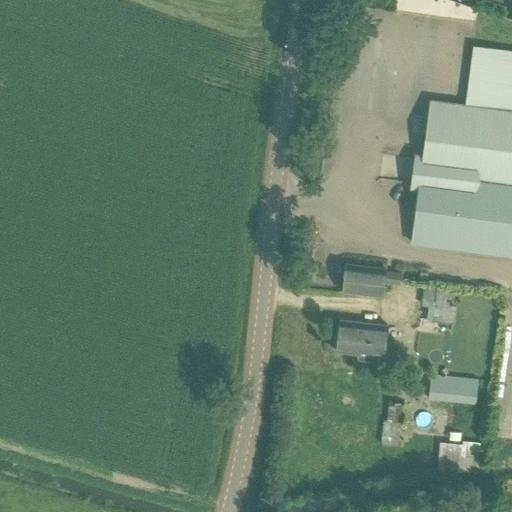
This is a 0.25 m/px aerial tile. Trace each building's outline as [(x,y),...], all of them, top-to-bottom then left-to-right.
[(461,19),(457,41),(466,42),(470,21),(461,19)] [(425,51),(424,79),(441,80),(442,52),(425,51)] [(417,154),(412,188),(420,189),(414,244),(511,256),(511,110),(431,101),(425,155),(417,154)] [(345,264),(341,292),(383,297),(385,283),(401,285),(403,274),(386,272),(387,269),(345,264)] [(424,283),(422,305),(428,306),(426,321),(455,324),(456,309),(445,308),(448,287),(424,283)] [(339,319),(336,352),(385,357),(388,325),(339,319)] [(431,375),(428,399),(476,404),(479,380),(431,375)] [(388,403),(387,420),(400,421),(401,404),(388,403)] [(384,420),(382,445),(398,446),(400,421),(387,420),(384,420)] [(439,442),(437,470),(462,473),(462,471),(478,473),(480,442),(462,441),(462,444),(439,442)]
